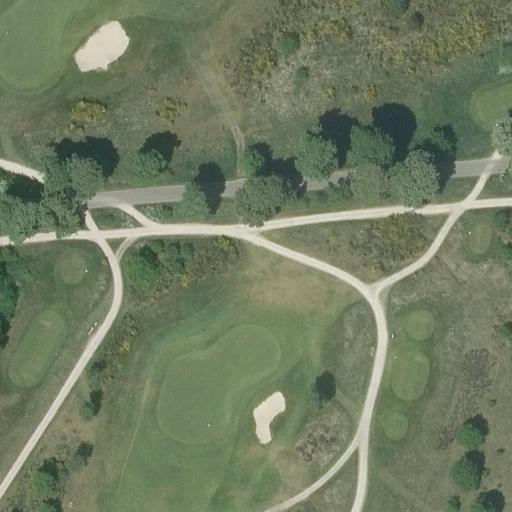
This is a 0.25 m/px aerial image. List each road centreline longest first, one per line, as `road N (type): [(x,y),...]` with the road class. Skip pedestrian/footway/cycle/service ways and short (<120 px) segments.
road 1 (unclassified): [(0,208),(511,164)]
road 2 (track): [(0,241),(258,228),(511,202)]
road 3 (track): [(0,492),(99,333),(115,289),(102,245),(64,188),(0,164)]
road 4 (track): [(355,511),(379,313),(337,272),(243,229)]
road 5 (track): [(363,290),(429,251),(511,137)]
road 6 (track): [(364,418),(333,470),(269,511)]
